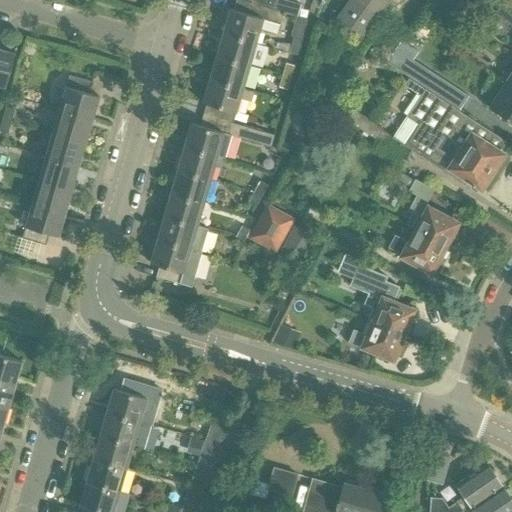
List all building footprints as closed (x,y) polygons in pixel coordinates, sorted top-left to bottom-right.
[(229,9),(222,33),(255,42),(262,18),(280,23),(283,12),(272,9),(240,0),(235,0),(233,10),(229,9)] [(240,0),(272,9),(274,0),(240,0)] [(351,0),(340,17),(364,33),(386,0),(351,0)] [(511,27),(511,11),(502,4),(485,26),(502,38),(510,26),(511,27)] [(307,20),(299,17),(296,17),(291,36),(293,36),(288,52),(297,55),(307,20)] [(222,33),(216,56),(249,65),(255,42),(222,33)] [(414,58),(419,49),(401,38),(387,60),(463,104),(470,91),(414,58)] [(0,50),(0,85),(5,87),(14,54),(0,50)] [(216,56),(209,80),(242,89),(242,88),(249,65),(216,56)] [(285,63),(282,75),(290,78),(294,66),(285,63)] [(290,78),(282,75),(278,87),(287,90),(290,78)] [(65,87),(59,109),(92,119),(98,96),(89,94),(92,82),(69,76),(66,87),(65,87)] [(497,161),(502,154),(499,152),(506,142),(437,97),(423,88),(408,78),(403,85),(420,96),(393,137),(381,129),(382,128),(353,110),(346,121),(406,160),(412,151),(419,155),(418,155),(427,161),(464,185),(467,180),(471,183),(470,184),(472,185),(473,184),(480,188),(481,186),(485,186),(491,177),(489,173),(497,161)] [(206,104),(203,115),(232,123),(239,98),(250,101),(253,91),(242,88),(242,89),(209,80),(202,103),(206,104)] [(511,87),(504,82),(495,96),(493,94),(486,104),(511,121),(511,87)] [(5,107),(2,119),(10,121),(14,109),(5,107)] [(59,109),(51,134),(84,144),(92,119),(59,109)] [(190,123),(183,147),(216,157),(224,159),(231,135),(270,147),(273,135),(232,123),(203,115),(200,126),(190,123)] [(10,121),(2,119),(0,125),(0,131),(7,134),(10,121)] [(280,145),(292,152),(299,140),(287,133),(280,145)] [(51,134),(45,157),(78,167),(84,144),(51,134)] [(183,147),(177,170),(210,180),(216,157),(183,147)] [(45,157),(38,179),(71,189),(78,167),(45,157)] [(177,170),(170,193),(203,202),(210,180),(177,170)] [(38,179),(31,203),(64,213),(71,189),(38,179)] [(433,190),(415,180),(409,191),(427,201),(433,190)] [(258,181),(252,192),(260,196),(266,185),(258,181)] [(260,196),(252,192),(246,203),(254,207),(260,196)] [(170,193),(163,215),(197,225),(203,202),(170,193)] [(457,223),(425,205),(414,200),(408,210),(412,212),(406,224),(409,226),(445,246),(446,243),(450,243),(453,236),(452,233),(457,223)] [(64,213),(31,203),(24,227),(25,227),(22,238),(45,245),(48,234),(57,236),(64,213)] [(251,237),(274,249),(290,219),(267,207),(251,237)] [(163,215),(156,239),(201,252),(208,228),(197,225),(163,215)] [(249,230),(244,227),(241,226),(235,237),(243,241),(249,230)] [(274,262),(292,271),(311,236),(293,226),(274,262)] [(445,246),(409,226),(402,240),(395,236),(389,247),(398,252),(397,254),(430,272),(438,258),(442,258),(446,251),(444,247),(445,246)] [(201,252),(156,239),(150,263),(159,266),(155,277),(191,287),(201,252)] [(398,286),(384,281),(386,277),(359,266),(351,285),(368,292),(364,304),(377,309),(371,322),(403,335),(403,332),(406,334),(411,323),(408,322),(413,310),(392,301),(398,286)] [(275,299),(282,302),(290,288),(283,284),(275,299)] [(401,293),(417,300),(420,292),(405,285),(401,293)] [(403,335),(371,322),(366,335),(353,330),(348,342),(392,360),(397,348),(400,349),(404,338),(402,337),(403,335)] [(280,325),(274,343),(293,350),(300,333),(280,325)] [(0,355),(0,381),(14,386),(21,361),(0,355)] [(0,381),(0,406),(7,409),(14,386),(0,381)] [(113,388),(106,412),(139,422),(146,398),(113,388)] [(99,436),(132,445),(144,448),(150,425),(139,422),(106,412),(99,436)] [(213,417),(204,441),(217,444),(232,431),(224,421),(213,417)] [(99,436),(92,459),(125,468),(132,445),(99,436)] [(204,441),(197,463),(209,467),(225,453),(217,444),(204,441)] [(450,456),(438,451),(429,476),(441,481),(450,456)] [(92,459),(86,482),(119,491),(125,468),(92,459)] [(197,463),(189,486),(201,490),(217,476),(209,467),(197,463)] [(461,511),(462,511),(472,506),(501,486),(486,463),(456,483),(463,493),(453,500),(461,511)] [(288,505),(292,492),(296,474),(273,468),(265,498),(288,505)] [(302,511),(386,511),(391,496),(359,487),(360,484),(346,480),(345,483),(343,482),(342,487),(312,479),(302,511)] [(86,482),(79,505),(103,511),(112,511),(119,491),(86,482)] [(189,486),(181,509),(191,511),(193,511),(209,499),(201,490),(189,486)] [(511,511),(511,501),(501,486),(472,506),(475,511),(511,511)] [(428,511),(445,511),(443,509),(444,496),(429,495),(428,511)]
